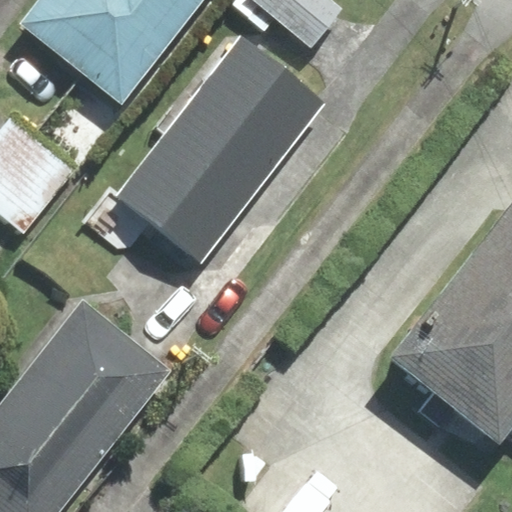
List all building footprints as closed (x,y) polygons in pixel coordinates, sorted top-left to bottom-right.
[(34,0),(20,19),(118,95),(192,0),(34,0)] [(336,3),(332,0),(254,0),(306,41),(336,3)] [(318,101),(235,38),(115,193),(197,256),(318,101)] [(73,166),(7,113),(0,121),(0,210),(22,228),(73,166)] [(511,434),(511,210),(501,202),(371,378),(489,464),(511,434)] [(78,298),(0,396),(0,511),(53,511),(168,369),(78,298)]
